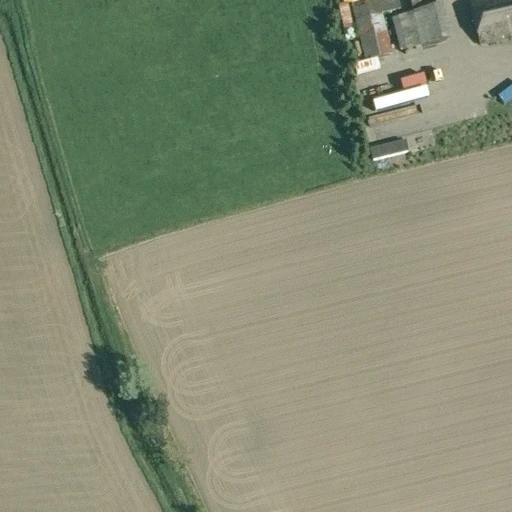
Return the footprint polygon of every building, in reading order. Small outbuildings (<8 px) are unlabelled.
[(382,14),(400,10),(397,0),(375,0),(366,2),(365,0),(361,0),(349,4),(364,61),(392,55),(382,14)] [(409,0),(412,13),(443,5),(442,0),(409,0)] [(511,0),(476,0),(470,1),(480,47),(511,39),(511,0)] [(392,20),(400,53),(450,42),(442,7),(392,20)] [(376,106),(380,128),(433,117),(428,95),(376,106)]
